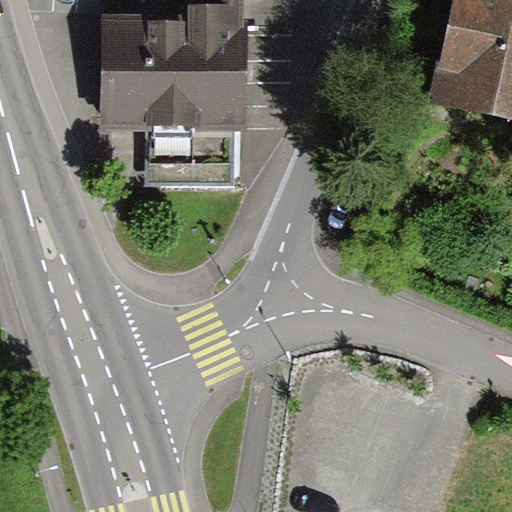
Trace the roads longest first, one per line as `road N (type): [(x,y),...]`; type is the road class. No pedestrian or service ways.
road 1 (secondary): [(99,386),(0,76)]
road 2 (residential): [(274,290),(370,0)]
road 3 (residential): [(511,364),(274,290)]
road 4 (residential): [(274,290),(254,321),(99,386)]
road 5 (secondary): [(139,511),(99,386)]
